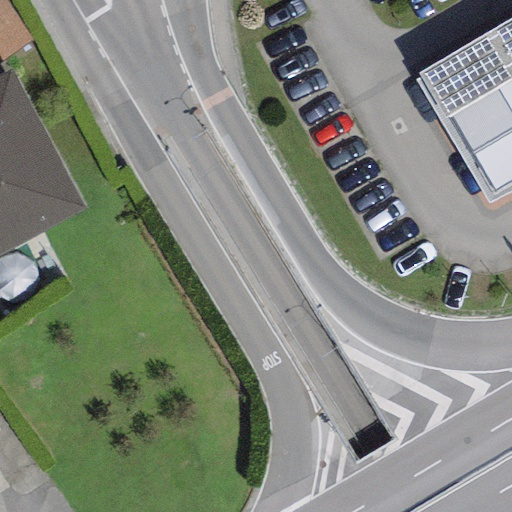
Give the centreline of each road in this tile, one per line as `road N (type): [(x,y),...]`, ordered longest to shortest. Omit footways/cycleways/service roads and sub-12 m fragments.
road 1 (unclassified): [(55,0),(284,394),(291,466),(277,511)]
road 2 (unclassified): [(123,33),(416,511)]
road 3 (unclassified): [(511,344),(442,347),(409,336),(327,278),(215,96),(186,8)]
road 4 (primary): [(511,414),(351,511)]
